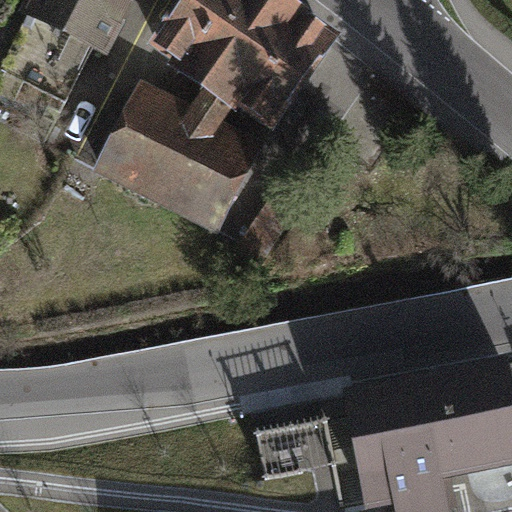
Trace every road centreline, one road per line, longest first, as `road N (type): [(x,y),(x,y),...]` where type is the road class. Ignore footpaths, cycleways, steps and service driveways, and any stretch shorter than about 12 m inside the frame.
road 1 (residential): [(511,312),(191,374),(0,395)]
road 2 (secondary): [(378,0),(511,114)]
